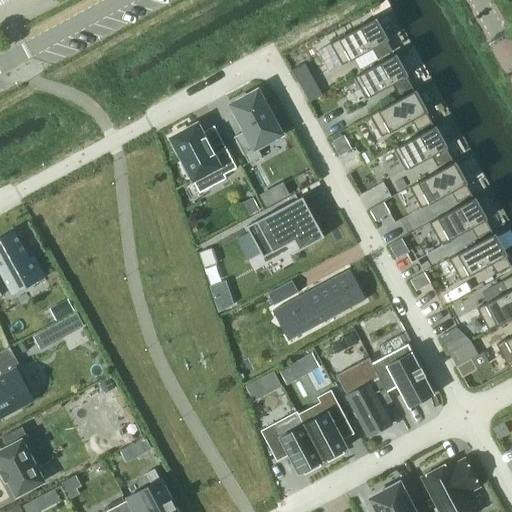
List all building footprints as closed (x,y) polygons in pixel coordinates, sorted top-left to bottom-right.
[(342,65),(372,49),(378,59),(392,51),(374,18),(373,18),(373,19),(330,43),(342,65)] [(395,55),(359,75),(371,97),(392,85),(398,96),(413,88),(395,55)] [(312,77),(305,63),(293,69),(300,83),(312,77)] [(248,163),(261,156),(256,147),(281,134),(257,91),(231,105),(245,131),(233,137),(234,138),(235,137),(248,163)] [(381,137),(412,120),(418,131),(431,123),(432,123),(414,91),(370,116),(381,137)] [(222,175),(236,168),(223,142),(211,149),(205,138),(197,124),(170,138),(183,163),(181,164),(188,178),(191,176),(193,180),(218,167),(222,175)] [(435,127),(398,147),(410,168),(432,157),(438,167),(453,159),(435,127)] [(344,135),(331,142),(339,156),(352,149),(344,135)] [(457,202),(471,195),(471,194),(454,162),(453,162),(409,187),(421,208),(451,192),(457,202)] [(76,199),(80,211),(117,199),(113,187),(76,199)] [(271,190),(260,196),(266,206),(276,200),(271,190)] [(477,238),(491,230),(473,198),(429,223),(441,244),(471,228),(477,238)] [(254,199),(243,204),(248,215),(259,210),(254,199)] [(292,238),(299,250),(324,237),(316,223),(312,225),(298,199),(246,226),(262,257),(284,246),(283,243),(292,238)] [(384,202),(369,210),(375,221),(390,213),(384,202)] [(34,255),(29,257),(14,230),(0,238),(0,273),(12,295),(29,286),(24,278),(40,270),(44,277),(46,277),(34,255)] [(493,234),(449,259),(461,280),(491,264),(497,274),(510,266),(511,266),(493,234)] [(401,238),(389,245),(397,259),(409,252),(401,238)] [(199,252),(204,268),(217,263),(211,248),(199,252)] [(301,334),(365,299),(358,286),(354,288),(345,271),(285,303),(301,334)] [(424,272),(410,281),(416,291),(431,283),(424,272)] [(488,330),(511,316),(511,274),(500,281),(506,292),(476,308),(488,330)] [(226,280),(209,286),(219,312),(234,304),(226,280)] [(298,292),(292,280),(267,293),(274,305),(298,292)] [(74,309),(68,298),(59,303),(66,314),(74,309)] [(54,323),(32,335),(40,349),(62,337),(54,323)] [(459,324),(444,333),(453,348),(468,340),(459,324)] [(511,335),(496,344),(498,349),(508,366),(511,363),(511,335)] [(397,386),(407,405),(433,391),(407,344),(372,363),(387,392),(397,386)] [(312,353),(302,359),(308,369),(318,363),(312,353)] [(387,392),(372,363),(368,357),(336,375),(368,436),(391,424),(376,397),(387,392)] [(0,414),(35,396),(33,392),(34,392),(33,391),(32,391),(14,358),(0,365),(0,414)] [(471,358),(456,367),(462,378),(477,369),(471,358)] [(272,371),(260,377),(266,389),(278,383),(272,371)] [(301,421),(322,460),(326,458),(328,462),(343,454),(341,450),(346,448),(333,424),(345,417),(331,390),(317,397),(320,402),(298,414),(301,421)] [(318,462),(322,460),(301,421),(279,433),(274,423),(260,430),(274,455),(286,449),(298,473),(302,471),(304,474),(320,466),(318,462)] [(504,422),(493,428),(499,439),(509,433),(504,422)] [(42,480),(22,443),(28,439),(21,426),(2,437),(8,448),(0,452),(0,461),(4,468),(0,470),(6,481),(9,480),(17,494),(42,480)] [(151,448),(145,437),(136,442),(142,453),(151,448)] [(465,458),(451,465),(449,462),(421,477),(439,511),(475,511),(466,493),(479,486),(465,458)] [(126,499),(127,501),(132,511),(177,511),(154,468),(145,473),(152,485),(126,499)] [(428,511),(423,502),(412,508),(399,483),(370,498),(377,511),(428,511)] [(44,494),(22,505),(25,511),(38,511),(50,506),(44,494)] [(132,511),(127,501),(107,511),(132,511)]
